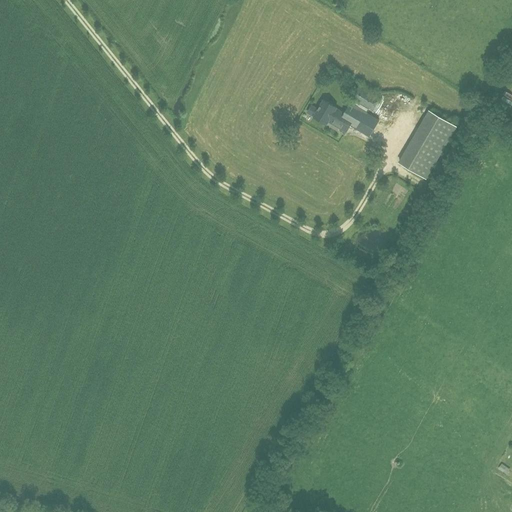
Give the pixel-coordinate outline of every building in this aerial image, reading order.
[(358,86),(351,98),(372,110),(379,98),(358,86)] [(333,114),(337,108),(324,100),(314,117),(326,125),(329,120),(333,114)] [(351,104),(341,119),(333,114),(329,120),(337,125),(336,126),(346,132),(350,125),(369,136),(378,120),(351,104)] [(387,116),(395,111),(392,105),(383,110),(387,116)] [(457,127),(428,110),(398,162),(426,179),(457,127)] [(378,185),(371,199),(382,205),(389,190),(378,185)]
